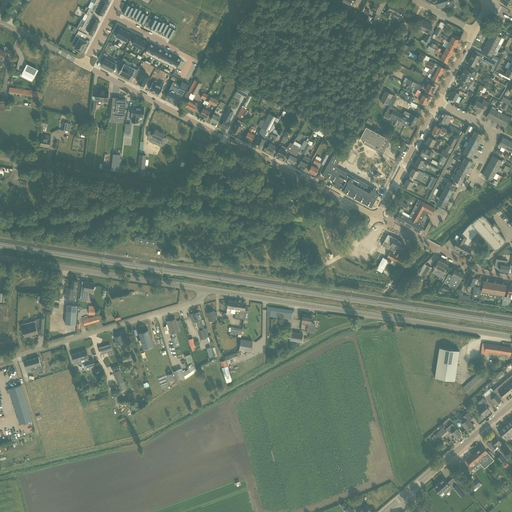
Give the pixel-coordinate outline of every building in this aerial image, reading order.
[(103,0),(96,0),(95,4),(106,9),(109,3),(103,0)] [(178,0),(177,0),(176,3),(175,5),(174,7),(173,9),(180,13),(185,3),(178,0)] [(346,0),(345,3),(343,8),(346,10),(348,5),(349,5),(352,6),(355,0),(359,2),(359,0),(346,0)] [(382,14),(380,13),(386,1),(383,0),(377,0),(376,2),(375,2),(373,5),(371,10),(376,13),(374,18),(378,20),(379,21),(382,14)] [(459,5),(457,0),(450,0),(449,0),(449,1),(440,3),(442,8),(450,6),(451,7),(459,5)] [(192,7),(185,3),(180,13),(187,17),(192,7)] [(106,9),(95,4),(92,9),(89,8),(88,11),(93,14),(94,11),(103,16),(106,9)] [(399,17),(403,10),(391,4),(388,11),(385,16),(391,19),(393,14),(399,17)] [(192,7),(187,17),(194,20),(195,18),(196,17),(197,15),(199,11),(192,7)] [(93,14),(88,11),(86,14),(89,15),(86,21),(97,27),(100,21),(92,17),(93,14)] [(428,33),(430,30),(432,26),(426,23),(427,22),(421,19),(415,31),(419,33),(422,30),(428,33)] [(97,27),(86,21),(82,27),(80,26),(79,29),(84,32),(85,29),(93,33),(97,27)] [(443,35),(440,33),(442,29),(438,27),(434,34),(439,37),(445,40),(449,42),(456,45),(459,40),(452,36),(451,39),(447,37),(443,35)] [(116,35),(121,38),(125,31),(120,28),(116,35)] [(82,52),(87,42),(84,40),(86,35),(79,31),(76,36),(79,38),(74,48),(82,52)] [(125,31),(121,38),(126,41),(130,33),(125,31)] [(490,36),(488,39),(498,44),(501,38),(492,33),(491,33),(492,33),(491,36),(492,36),(491,37),(490,36)] [(132,44),(137,46),(141,39),(136,36),(132,44)] [(141,39),(137,46),(142,49),(146,42),(141,39)] [(486,43),(485,45),(495,50),(498,44),(488,39),(489,39),(488,42),(488,43),(486,43)] [(456,45),(449,42),(446,48),(453,51),(456,45)] [(435,49),(439,51),(441,49),(437,47),(438,46),(432,43),(430,47),(434,48),(435,49)] [(145,53),(151,57),(156,47),(150,44),(145,53)] [(491,56),(495,50),(485,45),(486,46),(484,48),(485,48),(484,49),(483,49),(482,51),(491,56)] [(156,47),(151,57),(157,60),(162,50),(156,47)] [(453,51),(446,48),(443,53),(450,57),(453,51)] [(439,51),(435,49),(434,52),(437,54),(436,57),(447,63),(450,57),(443,53),(439,51)] [(157,60),(163,63),(168,53),(162,50),(157,60)] [(106,68),(111,58),(106,56),(107,54),(104,53),(100,61),(103,62),(101,65),(106,68)] [(174,57),(168,53),(163,63),(169,66),(174,57)] [(487,65),(488,64),(495,67),(497,63),(495,62),(495,61),(491,59),(479,53),(478,55),(473,53),(467,63),(471,65),(469,68),(477,72),(479,68),(474,65),(477,60),(487,65)] [(174,57),(169,66),(176,70),(181,60),(174,57)] [(111,58),(106,68),(112,71),(114,66),(117,67),(120,61),(117,59),(116,61),(111,58)] [(124,76),(129,66),(124,63),(125,61),(122,60),(119,67),(121,68),(119,73),(119,74),(123,76),(124,76)] [(429,69),(440,75),(444,68),(434,63),(434,64),(427,61),(424,66),(425,67),(429,69)] [(37,70),(27,65),(23,73),(33,78),(37,70)] [(134,69),(129,66),(124,76),(129,79),(132,74),(135,75),(137,70),(134,69)] [(144,74),(146,71),(139,68),(134,77),(139,80),(138,82),(144,85),(146,81),(148,82),(150,77),(144,74)] [(464,69),(461,75),(472,81),(474,81),(475,79),(474,77),(477,72),(469,68),(471,69),(469,72),(464,69)] [(429,78),(437,82),(440,75),(429,69),(427,72),(431,74),(429,78)] [(172,76),(167,73),(163,80),(168,83),(172,76)] [(470,84),(472,81),(461,75),(458,81),(462,83),(460,85),(468,89),(470,84)] [(413,87),(416,83),(405,77),(403,81),(405,83),(413,87)] [(189,101),(186,106),(193,111),(197,104),(194,102),(194,101),(192,101),(193,100),(189,99),(189,98),(189,96),(191,93),(195,95),(201,84),(194,80),(188,91),(187,91),(184,96),(189,99),(188,100),(189,101)] [(149,89),(159,94),(162,87),(164,84),(161,82),(159,85),(152,82),(149,89)] [(165,96),(173,100),(178,89),(171,85),(173,82),(165,96)] [(179,88),(185,91),(188,85),(182,82),(179,88)] [(421,88),(431,93),(434,86),(428,83),(427,87),(423,85),(421,88)] [(236,92),(245,97),(250,89),(240,85),(236,92)] [(7,91),(9,91),(8,94),(41,99),(42,92),(9,87),(8,87),(7,91)] [(107,101),(108,91),(97,90),(96,102),(92,102),(91,109),(95,109),(96,105),(101,105),(102,101),(107,101)] [(403,90),(402,91),(401,90),(398,95),(412,102),(414,98),(409,96),(407,95),(405,94),(406,92),(403,90)] [(459,94),(453,91),(449,98),(455,102),(459,94)] [(425,104),(428,98),(419,93),(416,99),(419,101),(425,104)] [(391,98),(383,94),(380,101),(387,105),(391,98)] [(215,106),(218,101),(211,97),(208,102),(209,102),(215,106)] [(476,100),(473,107),(477,109),(475,111),(479,113),(482,108),(485,110),(489,103),(483,100),(481,103),(476,100)] [(111,104),(110,121),(116,122),(116,116),(124,117),(125,101),(118,101),(116,101),(115,105),(111,104)] [(210,119),(217,123),(223,110),(223,109),(225,104),(220,101),(217,107),(217,106),(210,119)] [(203,108),(200,114),(206,117),(209,111),(206,110),(208,106),(207,106),(205,104),(203,108)] [(403,115),(393,110),(394,108),(389,105),(386,112),(383,117),(388,119),(389,117),(399,122),(403,115)] [(144,109),(132,108),(131,117),(132,117),(132,123),(138,124),(138,117),(143,118),(144,109)] [(238,114),(244,118),(248,111),(241,108),(238,114)] [(492,120),(497,111),(491,108),(486,117),(487,117),(489,118),(489,117),(490,118),(490,119),(492,120)] [(230,122),(228,121),(232,113),(227,110),(223,119),(224,119),(221,125),(227,128),(230,122)] [(496,122),(498,124),(503,114),(497,111),(492,120),(492,121),(493,120),(495,121),(497,121),(496,122)] [(444,123),(448,115),(442,112),(438,120),(444,123)] [(275,126),(279,119),(269,113),(265,119),(261,127),(261,128),(257,136),(259,136),(255,143),(261,146),(265,139),(263,138),(267,130),(270,132),(271,131),(272,132),(274,128),(275,126)] [(409,118),(403,115),(399,122),(405,125),(406,123),(413,126),(418,118),(411,114),(409,118)] [(510,118),(503,114),(498,124),(499,124),(499,123),(501,125),(502,124),(503,124),(502,126),(505,127),(510,118)] [(232,131),(238,134),(244,123),(238,120),(236,123),(235,123),(233,127),(234,127),(232,131)] [(253,129),(254,127),(251,125),(250,128),(250,127),(245,137),(251,141),(254,135),(251,133),(253,129)] [(317,125),(313,132),(322,137),(326,130),(317,125)] [(441,126),(441,128),(435,125),(432,132),(438,135),(439,132),(442,134),(443,132),(447,134),(448,130),(441,126)] [(448,130),(459,135),(461,131),(460,131),(453,127),(450,125),(448,130)] [(385,132),(383,136),(366,127),(360,138),(365,140),(363,144),(383,154),(392,136),(385,132)] [(161,133),(157,130),(155,130),(154,131),(148,131),(148,135),(152,135),(152,136),(161,141),(164,134),(163,134),(164,133),(161,132),(161,133)] [(481,134),(474,131),(472,136),(478,140),(481,134)] [(272,144),(277,134),(272,132),(271,135),(269,139),(270,140),(266,149),(272,152),(276,146),(272,144)] [(40,146),(49,147),(50,142),(51,136),(42,134),(41,141),(41,140),(40,146)] [(436,138),(435,140),(429,136),(425,143),(432,147),(432,146),(436,148),(438,145),(441,141),(436,138)] [(478,140),(472,136),(469,142),(475,146),(478,140)] [(453,147),(456,141),(457,139),(452,137),(448,145),(453,147)] [(505,149),(509,141),(503,137),(498,145),(505,149)] [(283,158),(286,152),(288,153),(293,144),(290,142),(287,148),(281,145),(280,148),(277,154),(283,158)] [(475,146),(469,142),(466,148),(473,151),(475,146)] [(306,155),(311,145),(307,143),(302,153),(306,155)] [(290,155),(287,160),(294,163),(297,158),(295,157),(300,147),(294,144),(289,154),(290,155)] [(88,147),(87,159),(97,160),(98,148),(88,147)] [(420,153),(421,154),(425,156),(430,159),(433,153),(430,152),(430,151),(427,150),(428,149),(425,148),(424,148),(423,147),(420,153)] [(473,151),(466,148),(463,153),(470,157),(473,151)] [(448,157),(450,153),(443,149),(440,153),(448,157)] [(119,171),(120,155),(113,154),(111,170),(119,171)] [(298,165),(305,169),(310,158),(304,155),(301,161),(300,160),(298,165)] [(378,193),(371,189),(370,190),(366,188),(368,184),(367,184),(367,185),(363,182),(361,181),(355,178),(355,177),(351,175),(351,176),(340,170),(340,169),(336,167),(340,159),(333,155),(322,175),(336,182),(333,186),(334,186),(343,191),(342,191),(343,191),(370,206),(371,206),(378,193)] [(442,168),(447,158),(443,155),(437,165),(442,168)] [(315,167),(317,164),(318,165),(320,161),(321,158),(317,156),(315,158),(308,171),(315,175),(318,168),(315,167)] [(489,162),(499,167),(502,161),(493,156),(492,156),(493,156),(492,159),(492,160),(491,159),(489,162)] [(423,160),(418,158),(414,165),(420,167),(422,164),(426,166),(427,163),(423,161),(423,160)] [(469,167),(472,161),(465,158),(462,163),(459,162),(469,167)] [(459,162),(456,167),(466,172),(469,167),(459,162)] [(487,166),(486,168),(495,173),(499,167),(489,162),(490,162),(489,165),(489,166),(487,166)] [(463,178),(466,172),(456,167),(453,173),(456,174),(463,178)] [(418,171),(412,168),(409,175),(418,179),(421,173),(418,171)] [(492,180),(495,173),(486,168),(487,169),(485,171),(486,171),(485,172),(484,172),(483,174),(492,180)] [(34,177),(35,173),(21,170),(19,178),(27,180),(28,176),(31,177),(31,176),(34,177)] [(453,180),(460,183),(463,178),(456,174),(453,180)] [(413,182),(407,179),(403,186),(413,191),(414,187),(411,185),(413,182)] [(448,181),(445,186),(452,190),(455,184),(448,181)] [(449,195),(452,190),(445,186),(442,192),(449,195)] [(440,197),(446,201),(449,195),(442,192),(440,197)] [(443,206),(446,201),(440,197),(437,203),(443,206)] [(401,201),(398,206),(401,208),(394,219),(404,224),(408,218),(401,214),(407,204),(401,201)] [(418,232),(422,225),(423,222),(420,220),(424,214),(422,213),(424,210),(428,212),(428,213),(431,214),(434,208),(421,201),(417,208),(411,219),(415,221),(411,228),(412,229),(413,229),(416,231),(417,231),(418,232)] [(408,218),(404,224),(406,225),(407,226),(409,227),(411,228),(415,221),(411,219),(417,208),(414,207),(408,218)] [(471,223),(479,232),(495,249),(505,240),(497,230),(499,228),(494,223),(492,225),(482,215),(481,215),(479,216),(478,218),(476,219),(474,220),(473,221),(471,223)] [(463,233),(461,234),(461,235),(460,235),(457,241),(456,240),(453,247),(467,254),(471,248),(468,247),(470,244),(471,242),(472,241),(473,239),(474,237),(475,236),(476,235),(478,233),(479,232),(471,223),(469,225),(468,226),(466,228),(465,230),(464,231),(463,233)] [(398,255),(405,244),(394,238),(387,235),(386,237),(384,235),(382,238),(385,239),(382,245),(391,251),(393,251),(392,252),(395,253),(394,254),(390,251),(387,257),(400,264),(403,259),(404,257),(400,255),(400,256),(398,255)] [(158,247),(159,241),(135,237),(134,243),(158,247)] [(388,260),(383,257),(378,266),(383,269),(388,260)] [(432,272),(439,276),(444,278),(447,273),(444,271),(448,265),(438,260),(432,272)] [(499,271),(508,272),(509,265),(507,264),(507,260),(502,260),(502,263),(501,263),(499,271)] [(422,276),(426,279),(431,267),(427,265),(422,276)] [(460,280),(464,273),(455,269),(451,275),(452,276),(449,280),(456,284),(458,279),(460,280)] [(481,287),(482,281),(476,278),(475,278),(469,275),(465,287),(469,289),(471,285),(472,286),(474,286),(473,294),(479,295),(480,287),(481,287)] [(71,280),(70,288),(65,287),(64,293),(73,294),(74,288),(77,289),(78,281),(71,280)] [(480,287),(479,295),(479,296),(503,299),(503,300),(503,296),(506,285),(483,281),(482,287),(481,287),(480,287)] [(93,292),(94,283),(85,282),(83,290),(81,290),(81,294),(88,295),(89,293),(88,293),(88,291),(93,292)] [(511,285),(509,285),(507,297),(503,296),(503,300),(503,299),(502,305),(509,306),(509,304),(510,300),(510,299),(511,294),(511,285)] [(236,309),(237,302),(228,300),(226,314),(230,314),(231,308),(236,309)] [(243,319),(246,303),(237,302),(236,309),(234,317),(238,318),(243,319)] [(76,325),(77,306),(67,305),(65,324),(76,325)] [(208,342),(207,337),(208,337),(206,328),(204,329),(201,320),(199,311),(190,314),(192,323),(196,322),(198,330),(200,339),(202,344),(204,344),(207,343),(208,342)] [(214,318),(216,318),(214,311),(206,313),(208,320),(208,319),(209,321),(215,320),(214,318)] [(301,322),(305,323),(304,330),(305,331),(309,331),(314,332),(315,324),(311,323),(312,316),(302,314),(301,322)] [(87,316),(82,317),(84,325),(99,320),(98,315),(88,317),(87,316)] [(40,318),(36,319),(35,321),(36,324),(35,325),(35,324),(27,327),(26,323),(21,325),(22,328),(25,337),(38,333),(36,328),(39,328),(43,329),(44,318),(40,318)] [(179,331),(178,327),(175,319),(166,321),(169,330),(170,334),(179,331)] [(241,337),(241,335),(242,329),(231,327),(231,330),(230,334),(233,335),(233,334),(239,334),(238,337),(241,337)] [(148,329),(138,332),(143,348),(142,345),(151,342),(152,345),(153,345),(148,329)] [(303,333),(291,331),(289,341),(302,342),(303,333)] [(124,343),(121,335),(115,337),(116,342),(114,342),(115,346),(124,343)] [(253,341),(240,340),(239,350),(251,352),(253,341)] [(510,355),(511,347),(482,343),(481,353),(499,356),(499,358),(507,359),(508,355),(510,355)] [(109,344),(98,348),(100,354),(107,352),(109,355),(112,354),(109,344)] [(439,347),(434,377),(454,380),(459,350),(439,347)] [(88,357),(86,350),(72,354),(75,364),(80,362),(81,364),(84,363),(86,371),(90,370),(89,367),(95,365),(93,359),(88,361),(87,358),(88,357)] [(41,364),(38,357),(24,362),(27,372),(42,368),(41,364)] [(220,362),(222,367),(222,368),(222,370),(224,376),(230,374),(226,360),(220,362)] [(196,371),(194,364),(183,373),(181,368),(173,371),(177,381),(185,378),(196,371)] [(502,371),(495,377),(497,379),(504,373),(502,371)] [(462,387),(467,392),(482,378),(477,373),(462,387)] [(501,384),(509,393),(511,390),(511,382),(508,378),(501,384)] [(127,389),(124,381),(118,383),(120,391),(127,389)] [(493,390),(496,394),(498,392),(503,398),(509,393),(501,384),(493,390)] [(16,412),(17,412),(18,415),(17,416),(18,416),(19,419),(20,424),(32,420),(27,404),(21,385),(9,389),(15,408),(21,406),(22,410),(16,412)] [(483,393),(484,396),(492,390),(491,387),(483,393)] [(501,400),(496,394),(493,390),(485,397),(492,405),(495,403),(496,404),(501,400)] [(483,415),(489,410),(485,405),(487,403),(483,398),(478,402),(481,406),(478,409),(483,415)] [(461,423),(467,429),(472,424),(469,420),(472,418),(467,413),(462,417),(464,420),(461,423)] [(452,433),(456,438),(461,434),(456,428),(452,424),(446,429),(450,434),(452,433)] [(506,441),(511,435),(511,434),(505,426),(498,432),(506,441)] [(431,438),(434,442),(446,432),(443,427),(440,429),(440,430),(434,435),(431,438)] [(498,448),(502,444),(496,438),(493,441),(491,439),(489,440),(488,440),(487,441),(487,442),(486,442),(492,450),(497,446),(498,448)] [(482,446),(472,455),(482,466),(479,463),(484,459),(482,457),(487,452),(482,446)] [(473,474),(482,466),(472,455),(463,463),(470,471),(473,474)] [(507,463),(500,455),(496,458),(503,466),(507,463)] [(469,485),(473,490),(474,492),(482,485),(476,479),(469,485)] [(442,480),(433,489),(433,490),(435,492),(440,498),(450,489),(442,480)] [(461,491),(456,484),(452,488),(458,495),(461,491)]
